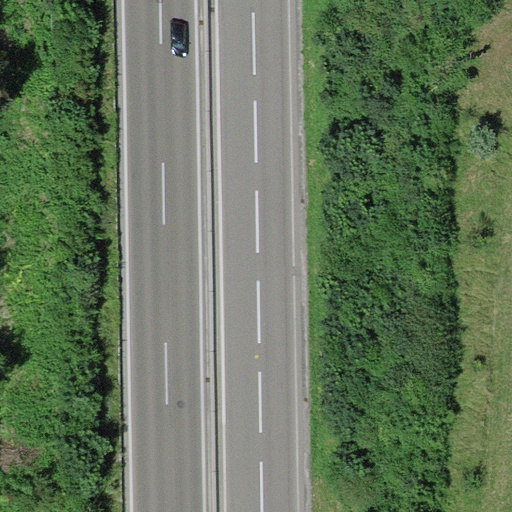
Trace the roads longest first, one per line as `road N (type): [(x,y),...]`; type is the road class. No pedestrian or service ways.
road 1 (motorway): [(159,0),(170,511)]
road 2 (motorway): [(262,511),(252,0)]
